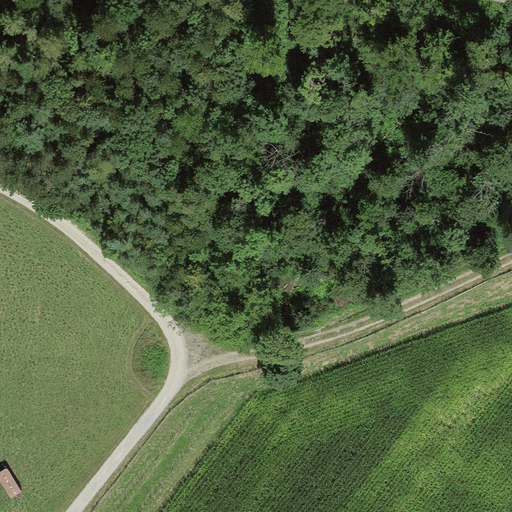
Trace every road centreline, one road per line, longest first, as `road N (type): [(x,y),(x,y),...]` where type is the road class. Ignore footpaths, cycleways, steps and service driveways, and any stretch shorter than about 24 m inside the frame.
road 1 (track): [(183,366),(371,320),(511,262)]
road 2 (track): [(0,187),(64,230),(162,321),(183,366)]
road 3 (track): [(183,366),(73,511)]
